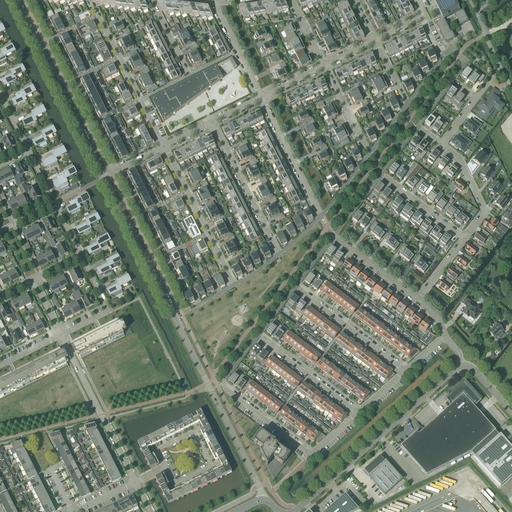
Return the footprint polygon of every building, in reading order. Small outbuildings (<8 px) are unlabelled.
[(116,6),(112,0),(106,0),(109,5),(109,6),(111,9),(116,6)] [(122,7),(118,0),(112,0),(116,6),(117,9),(122,7)] [(129,8),(124,0),(118,0),(122,7),(124,10),(128,8),(129,8)] [(135,8),(130,0),(124,0),(129,8),(128,8),(130,11),(135,8)] [(141,9),(137,0),(135,0),(130,0),(135,8),(136,12),(141,9)] [(143,1),(137,0),(141,9),(143,12),(148,10),(143,1)] [(302,11),(308,8),(303,0),(297,0),(301,7),(300,8),(302,11)] [(312,4),(309,0),(303,0),(308,8),(308,9),(313,6),(312,4)] [(409,3),(407,0),(402,0),(397,3),(396,4),(398,8),(400,7),(409,3)] [(445,23),(444,20),(454,15),(461,12),(455,0),(433,0),(442,17),(440,19),(434,22),(435,25),(436,25),(437,26),(436,27),(438,29),(442,37),(443,40),(445,43),(446,43),(450,41),(454,39),(454,38),(452,34),(451,33),(450,33),(445,23)] [(288,10),(284,1),(278,2),(282,11),(283,13),(288,10)] [(368,11),(379,6),(376,1),(366,6),(368,11)] [(156,2),(161,11),(167,12),(163,3),(162,3),(156,2)] [(277,13),(282,11),(278,2),(272,3),(277,12),(277,13)] [(169,4),(163,3),(167,12),(169,15),(173,13),(174,13),(169,4)] [(272,14),(277,12),(272,3),(267,4),(271,13),(272,14)] [(401,13),(411,8),(409,3),(400,7),(398,8),(401,13)] [(176,5),(169,4),(174,13),(173,13),(175,16),(180,13),(176,5)] [(266,15),(271,13),(267,4),(261,5),(266,14),(266,15)] [(341,13),(349,9),(347,4),(337,9),(339,14),(341,13)] [(182,5),(176,5),(180,13),(181,17),(186,14),(187,14),(182,5)] [(189,6),(182,5),(187,14),(193,15),(189,6)] [(260,15),(266,14),(261,5),(256,6),(260,15)] [(195,7),(189,6),(193,15),(194,18),(195,20),(200,18),(199,16),(199,15),(195,7)] [(255,16),(260,15),(256,6),(250,7),(255,16)] [(371,16),(381,11),(379,6),(368,11),(371,16)] [(201,7),(195,7),(199,15),(199,16),(200,18),(201,19),(205,16),(206,16),(201,7)] [(208,8),(201,7),(206,16),(205,16),(207,19),(212,17),(208,8)] [(249,17),(255,16),(250,7),(245,8),(249,17)] [(250,19),(249,17),(245,8),(239,9),(244,20),(250,19)] [(403,18),(413,13),(411,8),(401,13),(403,18)] [(343,18),(352,13),(349,9),(341,13),(339,14),(341,18),(343,18)] [(373,21),(383,16),(381,11),(371,16),(373,21)] [(461,12),(454,15),(455,18),(459,25),(461,25),(461,24),(461,25),(464,23),(467,21),(467,20),(466,18),(462,11),(461,12)] [(344,23),(354,18),(352,13),(343,18),(341,18),(344,23)] [(52,24),(62,19),(59,15),(49,19),(52,24)] [(376,26),(386,20),(383,16),(373,21),(376,26)] [(346,28),(357,23),(354,18),(344,23),(346,28)] [(54,29),(64,24),(62,19),(52,24),(54,29)] [(320,23),(315,26),(316,26),(317,28),(318,29),(315,31),(318,36),(329,30),(327,25),(326,24),(327,23),(326,20),(320,23)] [(378,31),(388,25),(386,20),(376,26),(378,31)] [(93,22),(85,26),(90,35),(98,31),(93,22)] [(121,31),(124,29),(121,23),(118,25),(117,24),(114,26),(114,27),(112,28),(114,34),(117,32),(118,34),(121,32),(121,31)] [(349,33),(359,28),(357,23),(346,28),(349,33)] [(56,34),(66,29),(64,24),(54,29),(56,34)] [(149,34),(157,30),(154,24),(146,28),(149,34)] [(79,29),(77,30),(82,40),(84,38),(90,35),(85,26),(79,29)] [(286,30),(283,31),(287,37),(284,39),(285,41),(295,36),(294,34),(293,33),(296,31),(293,26),(290,28),(289,26),(285,29),(286,30)] [(183,31),(177,34),(178,34),(180,36),(180,37),(178,38),(180,44),(190,39),(187,33),(190,31),(188,28),(183,31)] [(351,38),(362,33),(359,28),(349,33),(351,38)] [(212,39),(220,35),(217,29),(209,33),(212,39)] [(255,36),(254,37),(255,40),(257,40),(260,39),(260,40),(265,38),(266,41),(272,38),(270,35),(269,36),(266,29),(260,32),(260,31),(256,33),(255,33),(255,35),(254,35),(255,36)] [(421,41),(422,42),(427,40),(422,29),(417,32),(422,41),(421,41)] [(152,40),(160,36),(157,30),(149,34),(152,40)] [(329,30),(318,36),(320,41),(323,40),(324,41),(325,44),(335,39),(334,36),(332,37),(329,30)] [(121,41),(119,42),(121,47),(131,43),(133,42),(130,37),(132,36),(129,32),(124,34),(125,37),(121,40),(121,41)] [(422,41),(417,32),(412,34),(417,44),(421,41),(422,41)] [(354,43),(364,38),(362,33),(351,38),(354,43)] [(412,46),(413,46),(417,44),(412,34),(408,36),(408,37),(412,46)] [(61,44),(69,40),(67,35),(59,39),(61,44)] [(220,35),(212,39),(210,40),(213,46),(215,45),(223,41),(220,35)] [(155,45),(163,42),(160,36),(152,40),(155,45)] [(295,36),(285,41),(286,44),(287,45),(288,45),(291,50),(292,49),(302,44),(299,39),(297,40),(296,39),(295,36)] [(327,48),(325,49),(327,55),(330,53),(330,54),(330,55),(334,53),(333,52),(339,49),(335,42),(336,42),(341,39),(340,36),(335,39),(325,44),(326,47),(327,48)] [(412,46),(408,37),(408,36),(403,39),(408,49),(413,46),(412,46)] [(190,39),(180,44),(183,49),(185,47),(186,49),(191,46),(192,49),(197,46),(196,44),(195,44),(192,38),(190,39)] [(260,49),(262,53),(263,52),(264,53),(266,52),(267,53),(270,51),(270,50),(275,48),(272,41),(273,41),(272,38),(266,41),(267,43),(263,46),(263,47),(261,48),(261,49),(260,49)] [(404,51),(408,49),(403,39),(399,41),(399,42),(404,51)] [(64,48),(72,44),(69,40),(61,44),(64,48)] [(99,54),(107,50),(103,40),(94,44),(99,54)] [(218,51),(226,47),(223,41),(215,45),(218,51)] [(404,51),(399,42),(399,41),(394,43),(399,53),(404,51)] [(131,43),(121,47),(124,53),(127,51),(127,52),(132,50),(133,53),(139,51),(137,48),(136,48),(133,42),(131,43)] [(158,51),(165,47),(163,42),(155,45),(158,51)] [(6,49),(1,52),(4,57),(6,60),(15,56),(13,53),(15,52),(11,43),(4,46),(6,49)] [(395,56),(399,53),(394,43),(390,46),(395,56)] [(74,49),(72,44),(64,48),(66,53),(74,49)] [(302,44),(292,49),(295,55),(292,56),(294,59),(304,54),(303,52),(302,51),(305,49),(302,44)] [(189,55),(187,56),(189,61),(199,57),(201,56),(198,50),(199,49),(197,46),(192,49),(193,52),(189,54),(189,55)] [(395,56),(390,46),(385,48),(390,58),(395,56)] [(161,57),(168,53),(165,47),(158,51),(161,57)] [(221,57),(229,53),(226,47),(218,51),(221,57)] [(76,54),(78,53),(76,48),(74,49),(66,53),(68,57),(76,53),(76,54)] [(104,63),(112,59),(107,50),(99,54),(104,63)] [(131,60),(128,61),(131,66),(142,61),(140,55),(139,54),(140,53),(139,51),(133,53),(129,56),(130,59),(131,60)] [(428,64),(437,60),(432,51),(426,54),(428,58),(426,59),(428,64)] [(79,58),(78,58),(76,54),(76,53),(68,57),(71,62),(79,58)] [(164,63),(171,59),(168,53),(161,57),(164,63)] [(304,54),(294,59),(295,62),(296,61),(297,63),(300,68),(305,66),(306,67),(309,65),(309,64),(311,63),(309,57),(306,59),(305,57),(304,54)] [(372,67),(377,65),(372,54),(367,57),(371,65),(372,67)] [(283,61),(282,62),(279,55),(274,58),(273,57),(269,59),(270,60),(268,61),(270,67),(273,65),(273,66),(278,64),(279,67),(285,64),(283,61)] [(73,67),(83,62),(80,57),(78,58),(79,58),(71,62),(73,67)] [(199,57),(189,61),(192,67),(194,65),(195,67),(196,69),(201,67),(206,64),(205,61),(202,63),(201,62),(199,57)] [(371,65),(367,57),(362,59),(366,67),(367,67),(371,65)] [(167,69),(174,65),(171,59),(164,63),(167,69)] [(368,69),(367,67),(366,67),(362,59),(358,61),(358,62),(363,72),(368,69)] [(426,66),(428,64),(426,59),(423,60),(424,62),(418,65),(423,74),(429,71),(426,66)] [(142,61),(131,66),(134,71),(136,70),(137,71),(139,70),(140,72),(140,73),(143,72),(148,70),(147,67),(146,67),(142,61)] [(363,72),(358,62),(358,61),(353,64),(357,72),(358,74),(363,72)] [(85,66),(83,62),(73,67),(75,71),(85,66)] [(14,78),(25,72),(21,63),(15,66),(16,70),(11,72),(14,78)] [(111,77),(119,73),(114,64),(106,68),(111,77)] [(353,74),(357,72),(353,64),(349,66),(349,67),(353,74)] [(170,75),(177,71),(174,65),(167,69),(170,75)] [(85,66),(75,71),(78,76),(87,71),(85,66)] [(163,123),(222,79),(216,66),(151,99),(163,123)] [(353,74),(349,67),(349,66),(344,68),(348,76),(353,74)] [(474,69),(473,70),(469,67),(467,69),(461,76),(466,80),(470,75),(473,76),(473,77),(476,72),(477,71),(474,69)] [(105,80),(111,77),(106,68),(101,71),(105,80)] [(344,79),(344,78),(348,76),(344,68),(340,71),(344,79)] [(140,79),(138,80),(140,85),(152,80),(148,73),(150,72),(148,70),(143,72),(144,75),(140,78),(140,79)] [(283,77),(287,75),(284,70),(280,72),(280,70),(276,72),(277,73),(274,75),(277,80),(279,79),(280,80),(284,78),(283,77)] [(413,84),(422,80),(417,70),(406,76),(408,79),(408,80),(411,79),(413,84)] [(173,81),(180,77),(177,71),(170,75),(173,81)] [(344,79),(340,71),(335,73),(340,83),(345,81),(344,78),(344,79)] [(16,81),(14,78),(11,72),(6,75),(8,78),(2,81),(5,86),(16,81)] [(481,76),(476,72),(473,77),(473,76),(469,81),(474,85),(478,80),(480,82),(479,84),(484,77),(481,75),(481,76)] [(373,77),(367,80),(369,83),(370,85),(373,84),(375,88),(385,84),(382,78),(380,80),(379,78),(377,75),(373,77)] [(88,77),(80,81),(83,86),(91,82),(90,82),(88,77)] [(323,92),(328,89),(323,79),(318,81),(318,82),(322,89),(322,90),(323,92)] [(411,85),(413,84),(411,79),(408,80),(408,79),(402,82),(408,94),(414,91),(411,85)] [(152,80),(140,85),(143,90),(146,89),(146,90),(148,93),(152,91),(158,88),(156,86),(155,86),(152,80)] [(91,82),(83,86),(85,90),(93,86),(95,86),(92,81),(90,82),(91,82)] [(322,89),(318,82),(318,81),(313,84),(317,92),(322,90),(322,89)] [(120,96),(128,92),(124,83),(116,87),(120,96)] [(24,98),(25,98),(35,92),(31,84),(25,87),(26,90),(22,92),(24,98)] [(313,94),(317,92),(313,84),(309,86),(309,87),(313,94)] [(385,84),(375,88),(379,95),(376,97),(377,99),(382,97),(381,93),(385,91),(385,90),(387,89),(385,84)] [(358,88),(359,88),(358,85),(353,88),(354,90),(349,92),(350,94),(347,95),(350,100),(360,95),(361,95),(358,88)] [(93,86),(85,90),(87,95),(95,91),(97,90),(95,86),(93,86)] [(313,94),(309,87),(309,86),(304,88),(309,98),(314,96),(313,94)] [(305,101),(309,98),(304,88),(300,91),(305,101)] [(453,97),(457,92),(452,88),(446,95),(447,96),(445,98),(449,101),(449,102),(451,105),(452,104),(455,99),(453,97)] [(95,91),(87,95),(90,100),(97,96),(99,95),(97,90),(95,91)] [(494,100),(499,94),(494,90),(490,95),(489,96),(485,101),(486,102),(484,103),(483,103),(483,104),(482,103),(479,107),(480,107),(476,113),(485,120),(491,113),(489,112),(493,107),(499,112),(503,106),(494,100)] [(305,101),(300,91),(295,93),(299,101),(300,103),(305,101)] [(26,101),(25,98),(24,98),(22,92),(16,95),(18,98),(12,101),(15,107),(26,101)] [(125,105),(133,101),(128,92),(120,96),(125,105)] [(299,101),(295,93),(291,95),(291,96),(295,103),(296,105),(300,103),(299,101)] [(460,103),(464,98),(459,94),(455,99),(452,104),(457,107),(456,108),(459,110),(464,103),(463,105),(460,103)] [(97,96),(90,100),(92,104),(100,100),(102,99),(101,99),(99,95),(97,96)] [(295,103),(291,96),(291,95),(286,98),(291,108),(296,105),(295,103)] [(363,101),(360,95),(350,100),(353,105),(355,104),(356,105),(360,103),(362,105),(367,103),(366,100),(363,101)] [(100,100),(92,104),(94,109),(102,105),(104,104),(102,99),(100,100)] [(391,113),(399,109),(395,100),(384,105),(386,109),(388,108),(391,113)] [(322,103),(317,105),(318,108),(321,107),(325,115),(335,110),(332,105),(330,106),(329,105),(325,107),(322,103)] [(367,106),(368,106),(367,103),(362,105),(363,108),(358,110),(359,112),(356,113),(359,118),(362,117),(362,118),(366,116),(365,115),(370,112),(367,106)] [(35,118),(46,113),(41,104),(35,107),(37,110),(32,113),(35,118)] [(102,105),(94,109),(96,113),(104,109),(102,105)] [(132,120),(140,116),(136,106),(127,110),(132,120)] [(104,109),(96,113),(99,118),(109,113),(106,108),(104,109)] [(388,115),(391,113),(388,108),(386,109),(386,111),(381,114),(385,123),(391,120),(388,115)] [(126,123),(132,120),(127,110),(122,113),(126,123)] [(335,110),(325,115),(328,120),(327,122),(328,124),(327,125),(328,127),(333,124),(331,120),(336,118),(335,116),(338,115),(335,110)] [(259,124),(264,121),(259,111),(254,114),(259,124)] [(312,118),(311,119),(308,112),(296,118),(299,123),(301,122),(302,123),(307,121),(308,124),(313,121),(312,118)] [(36,121),(35,118),(32,113),(27,115),(28,119),(22,121),(25,127),(36,121)] [(259,124),(254,114),(250,116),(254,124),(253,124),(254,126),(259,124)] [(438,117),(437,118),(433,114),(431,117),(430,117),(425,124),(430,127),(434,122),(436,124),(440,120),(441,119),(438,117)] [(254,124),(250,116),(245,118),(245,119),(249,126),(250,128),(254,126),(253,124),(254,124)] [(249,126),(245,119),(245,118),(240,120),(246,131),(250,128),(249,126)] [(109,119),(101,123),(104,128),(112,124),(109,119)] [(380,119),(369,125),(370,128),(371,129),(373,128),(376,133),(384,129),(380,119)] [(241,133),(246,131),(240,120),(236,123),(241,133)] [(444,123),(440,120),(436,124),(432,129),(437,133),(441,128),(444,130),(443,131),(448,125),(445,122),(444,123)] [(482,125),(474,120),(473,122),(471,121),(470,123),(470,122),(468,121),(463,127),(472,134),(476,130),(477,131),(482,125)] [(241,133),(236,123),(231,125),(235,133),(236,135),(241,133)] [(45,139),(56,133),(52,124),(45,128),(47,131),(42,133),(45,139)] [(112,124),(104,128),(106,133),(114,129),(112,124)] [(333,124),(328,127),(329,130),(332,128),(336,137),(346,132),(343,127),(341,128),(340,127),(336,129),(333,124)] [(141,138),(150,134),(145,125),(137,129),(141,138)] [(231,135),(235,133),(231,125),(227,127),(227,128),(231,135)] [(305,136),(317,131),(314,125),(309,128),(308,127),(305,129),(305,130),(303,131),(305,136)] [(231,135),(227,128),(227,127),(222,130),(227,140),(232,137),(231,135)] [(511,134),(503,127),(496,135),(511,147),(511,143),(509,141),(511,137),(511,134)] [(114,129),(106,133),(108,137),(116,133),(119,132),(116,128),(114,129)] [(369,131),(366,133),(371,143),(376,140),(374,134),(376,133),(373,128),(371,129),(370,128),(368,129),(369,131)] [(267,131),(259,135),(262,141),(270,137),(267,131)] [(340,143),(333,147),(335,151),(339,149),(349,144),(346,138),(349,137),(346,132),(336,137),(340,143)] [(47,142),(45,139),(42,133),(37,136),(38,139),(32,142),(35,147),(47,142)] [(116,133),(108,137),(111,142),(119,138),(118,138),(116,133)] [(5,136),(2,138),(0,134),(0,141),(3,140),(7,149),(15,145),(10,136),(6,138),(5,136)] [(154,143),(150,134),(141,138),(143,141),(140,142),(143,148),(146,147),(154,143)] [(206,138),(211,148),(216,146),(210,135),(206,138)] [(468,146),(471,142),(461,135),(459,138),(458,137),(457,138),(456,137),(456,138),(454,140),(453,139),(451,143),(452,143),(451,144),(453,145),(454,146),(456,148),(460,150),(461,151),(466,145),(468,146)] [(411,143),(409,146),(413,149),(412,150),(415,152),(416,151),(419,147),(417,145),(420,140),(415,136),(410,143),(411,143)] [(119,138),(111,142),(113,146),(123,141),(120,137),(118,138),(119,138)] [(270,137),(262,141),(265,147),(273,143),(270,137)] [(211,148),(206,138),(201,140),(206,150),(211,148)] [(325,145),(324,145),(321,139),(315,142),(315,140),(311,142),(312,143),(309,145),(312,150),(315,149),(315,150),(320,148),(321,150),(327,148),(325,145)] [(202,153),(206,150),(201,140),(196,142),(197,143),(202,153)] [(123,141),(113,146),(115,151),(125,146),(123,141)] [(238,151),(236,152),(238,157),(250,151),(246,144),(248,144),(246,141),(241,144),(242,147),(238,149),(238,151)] [(202,153),(197,143),(196,142),(192,145),(197,155),(202,153)] [(419,147),(416,151),(420,155),(419,156),(422,159),(427,152),(426,153),(423,151),(428,145),(423,142),(419,147)] [(265,147),(263,148),(266,154),(268,153),(276,149),(273,143),(265,147)] [(55,159),(66,154),(62,145),(55,148),(57,151),(52,154),(55,159)] [(192,157),(197,155),(192,145),(187,147),(188,148),(192,157)] [(125,146),(115,151),(118,155),(127,151),(125,146)] [(192,157),(188,148),(187,147),(183,149),(188,159),(192,157)] [(327,151),(328,150),(327,148),(321,150),(322,153),(318,155),(319,156),(316,158),(319,163),(330,157),(327,151)] [(183,162),(188,159),(183,149),(178,152),(179,152),(183,162)] [(276,149),(268,153),(271,158),(278,155),(276,149)] [(350,155),(346,157),(348,159),(350,158),(353,163),(361,159),(357,150),(351,152),(352,155),(350,155)] [(433,164),(434,162),(440,154),(434,150),(430,155),(428,153),(422,160),(425,163),(427,160),(433,164)] [(127,151),(118,155),(120,160),(128,156),(130,155),(127,151)] [(250,151),(238,157),(241,162),(244,161),(244,162),(249,160),(250,163),(256,160),(254,157),(253,158),(250,151)] [(183,162),(179,152),(178,152),(173,154),(178,164),(183,162)] [(488,155),(486,157),(480,152),(478,155),(478,154),(477,154),(476,154),(475,155),(475,156),(475,157),(476,157),(474,160),(480,165),(482,163),(484,160),(487,162),(491,157),(488,155)] [(58,165),(55,159),(52,154),(47,156),(49,159),(43,162),(46,168),(50,166),(51,168),(58,165)] [(218,155),(210,159),(213,165),(221,161),(218,155)] [(278,155),(271,158),(274,164),(281,160),(278,155)] [(157,170),(166,166),(161,156),(153,161),(157,170)] [(443,169),(449,162),(444,157),(441,161),(438,159),(439,158),(433,166),(436,168),(438,165),(443,169)] [(348,161),(343,163),(347,173),(353,170),(350,164),(353,163),(350,158),(348,159),(348,161)] [(248,170),(246,171),(248,176),(258,171),(258,172),(260,171),(256,164),(257,163),(256,160),(250,163),(252,166),(248,169),(248,170)] [(281,160),(274,164),(277,170),(284,166),(281,160)] [(494,168),(498,171),(502,166),(499,160),(494,168)] [(149,174),(157,170),(153,161),(144,165),(149,174)] [(221,161),(213,165),(216,171),(224,167),(221,161)] [(394,164),(389,171),(394,175),(397,170),(400,172),(403,167),(403,168),(404,167),(401,164),(401,165),(396,162),(394,165),(394,164)] [(23,174),(27,172),(22,163),(16,166),(20,176),(17,177),(21,185),(25,183),(22,177),(23,174)] [(400,172),(396,177),(401,181),(405,175),(408,177),(407,178),(417,165),(414,163),(408,171),(403,168),(403,167),(400,172)] [(72,176),(76,174),(72,165),(66,168),(67,172),(62,174),(66,181),(67,181),(73,178),(72,176)] [(196,170),(199,168),(198,165),(188,170),(190,174),(187,176),(190,181),(199,176),(196,170)] [(411,180),(407,185),(413,190),(415,186),(418,188),(417,189),(418,189),(423,182),(424,181),(421,179),(420,180),(415,176),(421,168),(417,165),(407,178),(411,180)] [(284,166),(277,170),(280,176),(287,172),(284,166)] [(442,174),(445,176),(446,174),(452,178),(457,170),(452,166),(449,169),(447,168),(447,167),(442,174)] [(216,171),(214,172),(217,178),(219,177),(227,173),(224,167),(216,171)] [(492,178),(498,171),(494,168),(492,167),(490,171),(486,168),(481,175),(484,178),(484,179),(486,181),(490,176),(492,178)] [(137,175),(139,174),(136,169),(127,174),(129,179),(137,175)] [(342,169),(331,175),(332,178),(333,179),(335,177),(338,183),(346,179),(342,169)] [(9,170),(2,173),(6,181),(7,183),(12,181),(14,180),(18,187),(21,185),(18,178),(16,176),(13,177),(11,173),(11,174),(9,170)] [(258,171),(248,176),(251,181),(253,180),(254,181),(258,179),(260,182),(266,180),(264,177),(261,178),(258,172),(258,171)] [(280,176),(277,177),(280,183),(283,182),(290,178),(287,172),(280,176)] [(227,173),(219,177),(222,183),(230,179),(227,173)] [(68,185),(67,181),(66,181),(62,174),(57,177),(59,180),(53,183),(56,188),(60,186),(61,189),(68,185)] [(141,178),(139,174),(137,175),(129,179),(131,183),(139,179),(141,178)] [(167,188),(175,184),(170,175),(162,179),(167,188)] [(198,183),(202,181),(199,176),(190,181),(192,186),(195,184),(195,186),(199,184),(198,183)] [(327,181),(324,182),(329,192),(332,191),(333,192),(338,189),(336,184),(338,183),(335,177),(333,179),(332,178),(327,181)] [(134,188),(143,183),(141,178),(139,179),(131,183),(134,188)] [(290,178),(283,182),(285,188),(293,184),(290,178)] [(507,178),(501,186),(504,188),(509,181),(507,178)] [(222,183),(220,184),(223,190),(225,189),(233,185),(230,179),(222,183)] [(463,184),(458,179),(454,184),(452,183),(452,182),(447,188),(453,193),(453,192),(456,188),(461,192),(465,187),(462,185),(463,183),(463,184)] [(258,189),(255,190),(258,196),(269,190),(266,183),(267,183),(266,180),(260,182),(262,186),(257,188),(258,189)] [(203,189),(208,186),(205,181),(200,183),(203,189)] [(501,186),(500,187),(494,182),(492,185),(491,184),(489,186),(490,187),(488,190),(491,192),(490,193),(494,196),(497,191),(500,193),(504,188),(501,186)] [(136,192),(146,187),(143,183),(134,188),(136,192)] [(430,186),(429,187),(424,183),(417,193),(422,197),(425,193),(427,195),(427,196),(433,188),(430,186)] [(26,185),(25,186),(24,184),(21,185),(25,192),(28,191),(33,200),(40,196),(36,187),(31,189),(31,187),(26,185)] [(170,198),(179,193),(175,184),(167,188),(165,189),(170,198)] [(293,184),(285,188),(288,194),(296,190),(293,184)] [(380,192),(384,187),(379,184),(374,191),(372,193),(376,197),(376,198),(379,200),(379,199),(383,194),(380,192)] [(233,185),(225,189),(228,195),(236,191),(233,185)] [(138,197),(148,192),(146,187),(136,192),(138,197)] [(199,199),(210,193),(207,188),(202,190),(201,189),(198,191),(199,192),(196,193),(199,199)] [(387,199),(391,193),(386,189),(383,194),(379,199),(384,202),(383,204),(385,206),(391,200),(390,199),(389,201),(387,199)] [(269,190),(258,196),(260,201),(263,199),(264,201),(267,199),(268,198),(268,199),(270,202),(275,199),(274,196),(273,197),(272,195),(269,190)] [(296,190),(288,194),(291,200),(299,196),(296,190)] [(440,193),(439,194),(434,190),(426,200),(432,204),(434,201),(437,203),(443,195),(440,193)] [(78,206),(79,206),(90,200),(85,191),(79,195),(80,198),(76,200),(78,206)] [(236,191),(228,195),(231,201),(239,197),(236,191)] [(149,198),(150,197),(148,192),(138,197),(141,201),(148,197),(149,198)] [(207,201),(213,198),(210,193),(199,199),(201,204),(204,202),(204,204),(208,202),(207,201)] [(22,195),(15,199),(19,207),(26,204),(24,200),(25,200),(22,195)] [(299,196),(291,200),(294,206),(302,202),(299,196)] [(511,200),(510,199),(506,196),(504,199),(502,197),(495,205),(502,210),(504,207),(507,209),(511,202),(511,200)] [(10,201),(7,203),(9,207),(10,207),(12,211),(19,207),(15,199),(14,198),(14,197),(9,199),(10,200),(10,201)] [(151,202),(149,198),(148,197),(141,201),(143,206),(151,202)] [(239,197),(231,201),(234,206),(242,203),(239,197)] [(401,205),(403,202),(398,198),(390,207),(396,211),(395,212),(398,215),(404,207),(403,207),(401,205)] [(443,198),(436,207),(441,211),(444,208),(446,210),(451,204),(452,203),(453,201),(450,199),(449,201),(448,202),(443,198)] [(188,210),(187,208),(182,199),(174,203),(178,212),(180,215),(188,210)] [(268,208),(265,210),(268,215),(279,209),(275,202),(277,202),(275,199),(270,202),(271,205),(267,207),(268,208)] [(80,209),(79,206),(78,206),(76,200),(70,203),(72,206),(66,209),(69,214),(80,209)] [(151,202),(143,206),(145,211),(155,206),(152,201),(151,202)] [(208,210),(205,211),(208,216),(217,212),(217,211),(214,205),(217,204),(216,201),(210,204),(206,206),(207,209),(208,210)] [(173,215),(178,212),(174,203),(168,206),(173,215)] [(234,206),(232,207),(235,213),(237,212),(245,208),(242,203),(234,206)] [(407,205),(400,214),(408,221),(413,215),(410,213),(413,209),(407,205)] [(459,208),(458,209),(453,205),(445,214),(451,219),(453,215),(456,217),(455,218),(456,218),(462,210),(459,208)] [(245,208),(237,212),(240,218),(248,214),(245,208)] [(279,209),(268,215),(270,220),(273,219),(273,220),(278,218),(279,221),(285,218),(284,216),(282,216),(279,209)] [(217,212),(208,216),(210,222),(213,220),(213,221),(218,219),(219,222),(225,219),(223,216),(223,217),(219,210),(217,211),(217,212)] [(301,216),(304,222),(306,220),(307,223),(313,220),(308,210),(303,213),(303,215),(301,216)] [(363,220),(367,215),(360,210),(358,212),(357,212),(352,219),(357,223),(359,220),(361,222),(363,220)] [(511,211),(510,210),(508,213),(505,215),(506,216),(503,219),(507,221),(504,224),(509,228),(511,224),(511,220),(511,219),(511,211)] [(158,217),(160,216),(158,211),(148,216),(150,221),(158,217)] [(91,218),(86,221),(89,226),(90,229),(97,225),(96,222),(100,221),(95,212),(89,215),(91,218)] [(411,220),(410,222),(415,226),(414,227),(417,229),(422,222),(420,220),(422,216),(417,212),(411,220)] [(466,225),(470,218),(462,212),(455,222),(460,226),(463,222),(466,225)] [(301,216),(299,213),(296,214),(299,219),(293,222),(298,231),(304,228),(301,223),(304,222),(301,216)] [(248,214),(240,218),(243,224),(251,220),(248,214)] [(367,215),(368,214),(367,214),(367,215),(363,220),(361,222),(359,225),(364,228),(369,222),(371,224),(370,226),(371,226),(376,219),(373,217),(372,219),(367,215)] [(160,221),(158,217),(150,221),(153,225),(160,221)] [(186,232),(188,231),(196,226),(191,217),(181,223),(186,232)] [(491,232),(498,223),(492,218),(492,219),(490,223),(487,221),(483,226),(491,232)] [(55,225),(54,225),(51,219),(44,223),(49,232),(52,231),(57,229),(55,225)] [(216,228),(214,229),(216,234),(228,229),(225,222),(226,222),(225,219),(219,222),(215,224),(216,227),(216,228)] [(429,227),(432,224),(426,219),(419,229),(427,235),(432,229),(432,228),(432,229),(429,227)] [(155,230),(165,225),(162,220),(160,221),(153,225),(155,230)] [(251,220),(243,224),(246,230),(254,226),(251,220)] [(82,226),(76,229),(79,235),(90,229),(89,226),(86,221),(81,223),(82,226)] [(380,226),(375,222),(369,228),(370,229),(370,228),(372,230),(370,233),(380,240),(387,230),(386,231),(380,226)] [(157,234),(167,229),(165,225),(155,230),(157,234)] [(42,234),(40,229),(39,230),(37,226),(30,229),(34,238),(36,240),(41,238),(39,235),(42,234)] [(192,240),(201,236),(196,226),(188,231),(192,240)] [(254,226),(246,230),(249,236),(257,232),(254,226)] [(285,226),(282,228),(283,229),(287,237),(289,235),(290,238),(296,235),(291,226),(286,228),(285,226)] [(439,234),(441,231),(436,227),(430,234),(429,236),(437,243),(442,236),(439,234)] [(27,242),(34,238),(30,229),(23,233),(25,237),(24,237),(27,242)] [(167,235),(169,234),(167,229),(157,234),(159,239),(167,235)] [(228,229),(216,234),(219,239),(222,238),(222,239),(227,237),(228,240),(234,237),(232,234),(231,235),(228,229)] [(281,232),(275,235),(276,237),(281,246),(287,243),(284,238),(287,237),(283,229),(280,230),(281,232)] [(483,243),(489,235),(483,230),(483,231),(480,235),(478,233),(474,238),(479,241),(477,243),(481,246),(482,246),(483,244),(483,243)] [(106,243),(110,241),(106,232),(99,235),(101,239),(96,241),(100,249),(107,246),(106,243)] [(257,232),(249,236),(252,242),(260,238),(257,232)] [(394,237),(395,237),(389,233),(384,239),(384,240),(384,239),(387,241),(385,244),(394,251),(402,241),(401,241),(401,242),(394,237)] [(445,234),(440,242),(445,246),(442,249),(446,251),(451,243),(451,244),(448,242),(451,238),(445,234)] [(170,239),(169,239),(167,235),(159,239),(162,243),(170,239)] [(164,248),(174,243),(171,238),(169,239),(170,239),(162,243),(164,248)] [(59,243),(55,245),(53,239),(52,240),(49,241),(53,248),(56,246),(61,257),(65,255),(67,255),(68,254),(68,253),(69,253),(64,244),(60,246),(59,243)] [(102,251),(100,249),(96,241),(91,243),(92,247),(87,250),(89,255),(93,253),(94,255),(102,251)] [(203,241),(195,245),(200,254),(208,250),(203,241)] [(235,247),(237,247),(234,241),(229,244),(228,243),(225,244),(225,246),(223,247),(225,252),(235,247)] [(468,245),(465,250),(468,252),(467,254),(470,256),(471,254),(473,256),(480,247),(474,242),(473,243),(474,243),(471,247),(468,245)] [(166,253),(176,248),(174,243),(164,248),(166,253)] [(432,252),(434,249),(427,243),(425,246),(432,252)] [(409,248),(404,244),(398,250),(399,251),(399,250),(401,252),(399,255),(409,262),(416,252),(415,253),(409,248)] [(191,259),(200,254),(195,245),(187,249),(191,259)] [(238,252),(235,247),(225,252),(228,257),(231,256),(231,257),(235,255),(234,254),(238,252)] [(265,259),(271,257),(266,247),(258,251),(260,257),(263,255),(265,259)] [(332,256),(336,250),(331,247),(326,254),(324,257),(328,260),(328,261),(331,263),(331,262),(335,257),(334,257),(332,256)] [(255,252),(249,255),(250,257),(255,266),(261,263),(258,258),(260,257),(258,251),(255,253),(255,252)] [(52,256),(53,256),(51,252),(43,255),(47,264),(54,260),(52,256)] [(339,262),(343,256),(338,252),(334,257),(335,257),(331,262),(336,265),(334,267),(337,269),(342,263),(342,262),(341,264),(339,262)] [(47,264),(43,255),(42,253),(39,254),(41,257),(36,259),(38,263),(39,263),(41,267),(47,264)] [(118,267),(117,263),(120,261),(116,253),(109,256),(111,259),(106,261),(111,270),(118,267)] [(179,259),(181,258),(179,253),(169,258),(171,263),(179,259)] [(464,268),(470,259),(465,254),(464,254),(465,255),(462,259),(459,257),(456,261),(464,268)] [(423,259),(424,259),(418,255),(413,262),(413,261),(416,263),(414,266),(423,273),(431,264),(430,263),(430,264),(423,259)] [(182,263),(179,259),(171,263),(174,267),(182,263)] [(247,272),(253,269),(248,260),(242,263),(242,262),(239,264),(242,269),(245,268),(247,272)] [(348,260),(343,268),(348,272),(346,273),(349,275),(354,269),(351,267),(354,264),(348,260)] [(112,272),(111,270),(106,261),(101,264),(103,267),(97,270),(100,276),(104,273),(105,275),(112,272)] [(184,268),(182,263),(174,267),(176,272),(184,268)] [(239,270),(242,269),(239,264),(237,265),(237,266),(232,269),(236,279),(242,276),(239,270)] [(349,275),(349,276),(354,280),(356,282),(361,275),(359,273),(361,270),(356,266),(354,269),(349,275)] [(450,269),(447,273),(450,276),(448,278),(453,282),(455,280),(455,279),(461,271),(455,266),(456,267),(453,271),(450,269)] [(178,277),(188,272),(186,267),(184,268),(176,272),(178,277)] [(16,274),(17,274),(15,270),(7,273),(11,282),(18,278),(16,274)] [(81,280),(82,279),(77,270),(69,274),(74,283),(71,285),(75,292),(78,290),(75,283),(78,281),(79,282),(81,281),(81,280)] [(181,281),(191,276),(188,272),(178,277),(181,281)] [(317,275),(316,275),(312,272),(310,275),(310,274),(304,281),(309,285),(313,280),(316,282),(319,278),(320,277),(317,275)] [(361,275),(356,282),(362,286),(364,288),(369,281),(367,279),(369,276),(364,272),(361,275)] [(4,285),(11,282),(7,273),(0,276),(0,278),(2,282),(2,281),(4,285)] [(119,287),(120,287),(130,282),(126,273),(120,276),(121,279),(116,282),(119,287)] [(214,278),(211,279),(214,285),(216,283),(219,288),(225,286),(219,274),(213,277),(214,278)] [(63,277),(56,280),(60,289),(61,291),(66,289),(65,286),(68,285),(65,281),(64,281),(63,277)] [(324,281),(319,278),(316,282),(312,287),(317,291),(321,286),(323,288),(327,283),(327,282),(325,280),(324,281)] [(369,281),(364,288),(372,293),(377,287),(374,285),(377,282),(372,278),(369,281)] [(446,291),(452,283),(446,278),(447,279),(444,283),(441,281),(438,285),(446,291)] [(208,280),(202,283),(203,285),(208,294),(214,291),(211,286),(214,285),(211,279),(208,281),(208,280)] [(60,289),(56,280),(49,284),(51,288),(50,288),(52,293),(60,289)] [(123,293),(120,287),(119,287),(116,282),(111,284),(113,287),(107,290),(110,296),(114,294),(115,296),(122,293),(123,293)] [(325,294),(331,286),(327,283),(323,288),(322,289),(321,291),(322,292),(325,294)] [(377,287),(372,293),(380,299),(381,298),(385,293),(382,291),(385,288),(379,284),(377,287)] [(328,297),(335,289),(331,286),(325,294),(327,296),(328,297)] [(200,299),(205,296),(201,287),(195,289),(194,288),(192,290),(194,295),(197,294),(200,299)] [(332,300),(338,292),(335,289),(328,297),(330,298),(332,300)] [(385,293),(381,298),(385,301),(384,303),(387,305),(389,304),(389,303),(392,299),(390,297),(392,294),(387,289),(385,293)] [(192,296),(194,295),(192,290),(189,291),(190,292),(184,295),(189,305),(195,302),(192,296)] [(85,297),(81,295),(78,291),(75,292),(79,300),(82,298),(87,308),(93,304),(89,295),(85,297)] [(336,303),(342,295),(338,292),(332,300),(335,302),(336,303)] [(29,299),(28,299),(26,295),(20,299),(24,307),(31,303),(29,299)] [(340,306),(346,298),(342,295),(336,303),(337,304),(340,306)] [(389,303),(389,304),(392,306),(391,308),(395,311),(400,305),(398,303),(400,299),(395,295),(392,299),(389,303)] [(287,306),(284,309),(289,312),(290,310),(293,312),(294,311),(297,307),(295,305),(298,300),(293,296),(288,303),(289,303),(287,306)] [(344,309),(350,301),(346,298),(340,306),(343,308),(344,309)] [(469,304),(470,302),(465,298),(461,303),(466,307),(462,312),(468,317),(469,316),(474,320),(479,314),(474,310),(475,308),(469,304)] [(16,311),(24,307),(20,299),(13,302),(15,306),(14,306),(16,311)] [(348,312),(355,303),(350,299),(350,301),(344,309),(345,310),(348,312)] [(297,307),(294,311),(298,315),(298,316),(300,318),(302,315),(305,312),(304,312),(302,310),(306,305),(301,301),(297,307)] [(400,305),(395,311),(403,317),(405,315),(408,310),(405,309),(408,305),(402,301),(400,305)] [(76,303),(74,304),(73,302),(68,304),(73,315),(80,311),(78,307),(79,307),(76,303)] [(352,315),(359,306),(355,303),(348,312),(350,314),(352,315)] [(66,318),(73,315),(68,304),(63,307),(64,309),(61,310),(63,315),(64,314),(66,318)] [(17,321),(14,314),(14,313),(10,315),(6,305),(3,307),(2,306),(1,307),(0,308),(0,312),(3,319),(6,317),(7,318),(10,319),(11,318),(13,323),(17,321)] [(305,312),(302,315),(306,318),(312,310),(310,308),(308,307),(306,311),(305,311),(304,312),(305,312)] [(358,320),(365,310),(361,307),(354,316),(357,319),(358,320)] [(408,310),(405,315),(410,319),(409,320),(411,322),(411,323),(412,322),(412,321),(416,316),(413,314),(416,311),(410,307),(408,310)] [(312,310),(306,318),(310,321),(316,313),(315,312),(312,310)] [(362,323),(369,313),(365,310),(358,320),(359,320),(362,323)] [(316,313),(310,321),(313,324),(319,316),(317,314),(316,313)] [(366,325),(373,316),(369,313),(362,323),(364,325),(365,324),(366,325)] [(416,316),(412,321),(412,322),(417,325),(423,318),(417,314),(416,316)] [(319,316),(313,324),(317,326),(323,318),(319,316)] [(369,328),(376,319),(373,316),(366,325),(367,326),(369,328)] [(323,318),(317,326),(321,329),(327,321),(325,320),(323,318)] [(373,331),(380,322),(376,319),(369,328),(372,330),(373,331)] [(430,342),(429,341),(434,336),(435,337),(436,337),(426,330),(431,324),(425,320),(418,329),(425,334),(420,341),(426,346),(430,342)] [(22,329),(21,328),(17,321),(13,323),(17,330),(15,331),(15,332),(11,334),(15,343),(18,341),(18,342),(23,340),(19,331),(22,329)] [(32,324),(37,333),(43,329),(41,325),(42,325),(40,321),(35,323),(34,321),(31,322),(33,324),(32,324)] [(122,322),(118,324),(117,321),(73,343),(81,358),(124,336),(122,331),(126,329),(122,322)] [(271,325),(266,332),(271,335),(275,330),(277,332),(278,332),(281,328),(282,327),(279,325),(279,324),(275,321),(274,322),(272,325),(271,325)] [(327,321),(321,329),(325,333),(331,325),(330,324),(327,321)] [(377,334),(384,325),(380,322),(373,331),(374,332),(377,334)] [(30,336),(37,333),(32,324),(25,328),(27,333),(28,332),(30,336)] [(494,338),(503,330),(497,324),(489,332),(494,338)] [(325,333),(324,334),(328,337),(335,328),(333,326),(331,325),(325,333)] [(381,337),(388,328),(384,325),(377,334),(380,336),(381,337)] [(277,332),(274,337),(279,341),(282,336),(285,338),(289,333),(286,330),(286,331),(281,328),(278,332),(277,332)] [(335,328),(328,337),(332,340),(339,331),(338,330),(335,328)] [(385,340),(392,331),(388,328),(381,337),(382,338),(385,340)] [(5,338),(8,336),(5,331),(4,331),(1,337),(2,339),(0,339),(0,345),(2,350),(9,346),(5,338)] [(389,343),(396,334),(392,331),(385,340),(387,342),(388,342),(389,343)] [(284,339),(283,341),(284,342),(287,344),(293,336),(289,333),(285,338),(284,339)] [(343,334),(342,333),(335,342),(339,345),(346,336),(343,334)] [(393,346),(400,337),(396,334),(389,343),(390,344),(393,346)] [(293,336),(287,344),(290,346),(291,346),(297,338),(293,336)] [(348,338),(346,336),(339,345),(343,348),(350,339),(348,338)] [(396,349),(403,340),(400,337),(393,346),(395,348),(396,349)] [(297,338),(291,346),(292,347),(292,348),(295,349),(301,341),(297,338)] [(351,339),(351,340),(350,339),(343,348),(346,351),(353,341),(351,339)] [(400,352),(407,342),(403,340),(396,349),(397,349),(397,350),(400,352)] [(301,341),(295,349),(297,352),(297,351),(299,352),(305,344),(301,341)] [(356,344),(356,343),(353,341),(346,351),(350,354),(357,344),(356,344)] [(404,354),(411,345),(407,342),(400,352),(403,354),(403,353),(404,354)] [(305,344),(299,352),(300,353),(302,355),(309,347),(305,344)] [(358,345),(357,344),(350,354),(354,356),(361,347),(358,345)] [(257,354),(261,349),(256,345),(250,352),(251,353),(249,355),(253,358),(252,359),(255,361),(256,361),(256,360),(259,356),(257,354)] [(412,359),(420,352),(411,345),(404,354),(405,355),(408,358),(408,357),(409,356),(412,359)] [(309,347),(302,355),(305,357),(306,358),(312,350),(309,347)] [(364,349),(361,347),(354,356),(358,359),(365,350),(364,349)] [(312,350),(306,358),(307,359),(310,361),(317,352),(313,349),(312,350)] [(0,398),(67,365),(60,350),(0,380),(0,398)] [(366,351),(365,350),(358,359),(362,362),(369,353),(366,351)] [(267,362),(264,360),(268,355),(263,351),(259,356),(256,360),(256,361),(255,361),(254,363),(255,363),(254,363),(261,369),(262,368),(265,365),(267,362)] [(317,352),(310,361),(313,363),(314,364),(321,355),(317,352)] [(371,355),(369,353),(362,362),(366,365),(373,356),(371,355)] [(374,357),(373,356),(366,365),(370,368),(376,359),(374,357)] [(272,358),(271,357),(268,360),(267,362),(265,365),(268,368),(275,360),(272,358)] [(317,365),(316,366),(319,368),(320,369),(326,361),(327,361),(328,360),(323,357),(317,366),(317,365)] [(379,361),(376,359),(370,368),(373,371),(380,362),(379,361)] [(277,362),(275,360),(268,368),(272,371),(278,363),(277,362)] [(326,361),(320,369),(322,370),(324,372),(330,364),(327,361),(326,361)] [(381,363),(380,362),(373,371),(377,374),(384,365),(381,363)] [(280,363),(280,364),(278,363),(272,371),(276,374),(282,365),(280,363)] [(330,364),(324,372),(327,374),(328,375),(334,367),(330,364)] [(285,368),(285,367),(282,365),(276,374),(280,377),(286,368),(285,368)] [(387,367),(384,365),(377,374),(381,377),(388,368),(387,367)] [(334,367),(328,375),(329,376),(332,378),(338,370),(339,369),(335,366),(334,367)] [(287,369),(286,368),(280,377),(284,380),(290,371),(287,369)] [(389,369),(388,368),(381,377),(387,382),(395,375),(391,372),(392,371),(389,369)] [(338,370),(332,378),(334,380),(335,380),(336,381),(342,372),(340,370),(339,369),(338,370)] [(293,373),(290,371),(284,380),(287,382),(288,382),(294,374),(293,373)] [(234,374),(228,381),(233,385),(237,380),(240,382),(243,377),(244,376),(241,374),(240,375),(236,372),(234,374)] [(342,372),(336,381),(337,381),(337,382),(340,384),(346,376),(347,375),(342,372)] [(295,375),(294,374),(288,382),(287,382),(286,383),(291,386),(298,377),(295,375)] [(240,382),(236,387),(241,390),(245,385),(247,387),(251,382),(249,380),(244,376),(243,377),(240,382)] [(346,376),(340,384),(342,386),(342,385),(344,386),(350,379),(346,376)] [(300,379),(298,377),(291,386),(295,389),(302,380),(300,379)] [(350,379),(344,386),(345,387),(347,389),(353,381),(350,379)] [(353,381),(347,389),(350,391),(351,392),(357,384),(357,385),(358,385),(358,384),(354,380),(353,381)] [(246,389),(245,390),(247,391),(249,393),(255,385),(251,382),(247,387),(246,389)] [(301,394),(308,385),(305,383),(304,382),(297,391),(301,394)] [(357,384),(351,392),(352,393),(355,395),(361,387),(358,385),(357,385),(357,384)] [(495,430),(481,415),(474,407),(481,401),(481,400),(480,401),(479,399),(478,400),(464,384),(450,396),(451,397),(449,399),(447,397),(445,399),(445,398),(444,398),(451,405),(439,416),(471,452),(495,431),(495,430)] [(255,385),(249,393),(252,395),(253,396),(259,388),(255,385)] [(305,397),(312,388),(311,387),(308,385),(301,394),(305,397)] [(361,387),(355,395),(357,397),(358,397),(359,398),(366,389),(362,385),(361,387)] [(259,388),(253,396),(254,397),(257,399),(263,391),(259,388)] [(309,400),(316,391),(313,389),(312,388),(305,397),(309,400)] [(366,389),(359,398),(360,399),(363,401),(364,400),(365,401),(374,393),(371,391),(370,391),(369,392),(366,389)] [(263,391),(257,399),(260,401),(261,402),(267,394),(263,391)] [(312,403),(319,394),(318,393),(316,391),(309,400),(312,403)] [(267,394),(261,402),(262,403),(265,405),(271,397),(267,394)] [(316,406),(323,397),(321,395),(319,394),(312,403),(316,406)] [(271,397),(265,405),(267,407),(269,408),(275,400),(274,399),(271,397)] [(320,409),(327,400),(326,399),(323,397),(316,406),(320,409)] [(275,400),(269,408),(270,408),(272,411),(279,401),(275,398),(274,399),(275,400)] [(325,411),(331,402),(328,401),(327,400),(320,409),(324,412),(325,411)] [(279,401),(272,411),(275,413),(275,412),(276,413),(283,404),(279,401)] [(329,413),(335,405),(334,405),(331,402),(325,411),(329,413)] [(332,416),(339,408),(336,406),(335,405),(329,413),(332,416)] [(286,406),(279,415),(280,416),(283,418),(290,409),(286,406)] [(336,419),(342,411),(341,410),(339,408),(332,416),(331,417),(336,421),(337,420),(336,419)] [(290,409),(283,418),(285,420),(287,421),(293,412),(290,409)] [(336,419),(337,420),(341,423),(347,417),(346,416),(346,415),(347,414),(344,412),(342,411),(336,419)] [(201,412),(196,414),(200,422),(205,420),(201,412)] [(293,412),(287,421),(288,422),(290,424),(296,416),(297,415),(293,412)] [(196,414),(191,416),(194,422),(195,424),(198,423),(200,422),(196,414)] [(296,416),(290,424),(293,426),(294,427),(300,419),(301,418),(298,415),(297,415),(296,416)] [(191,416),(186,419),(190,427),(192,426),(195,424),(194,422),(191,416)] [(412,436),(400,446),(401,446),(405,451),(427,475),(447,465),(471,452),(439,416),(424,429),(419,434),(417,432),(417,431),(412,436)] [(300,419),(294,427),(295,428),(298,430),(305,421),(301,418),(300,419)] [(186,419),(181,421),(185,429),(186,429),(188,427),(190,427),(186,419)] [(200,422),(202,426),(201,427),(203,430),(208,427),(205,420),(200,422)] [(181,421),(177,424),(179,429),(180,431),(183,430),(185,429),(181,421)] [(305,421),(298,430),(301,432),(302,433),(309,424),(305,421)] [(274,439),(275,438),(256,423),(256,424),(260,427),(251,439),(247,435),(247,436),(263,448),(261,452),(260,451),(267,466),(266,466),(276,484),(274,479),(293,454),(297,457),(274,439)] [(177,424),(172,426),(176,434),(178,433),(180,431),(179,429),(177,424)] [(309,424),(302,433),(303,434),(306,436),(312,428),(313,427),(309,424)] [(172,426),(167,428),(170,434),(171,436),(174,435),(176,434),(172,426)] [(203,430),(201,431),(202,434),(203,436),(211,432),(208,427),(203,430)] [(167,428),(162,431),(166,439),(168,438),(171,436),(170,434),(167,428)] [(312,428),(306,436),(308,438),(309,439),(316,431),(315,430),(312,428)] [(316,431),(309,439),(311,440),(313,442),(314,441),(318,443),(323,439),(325,436),(320,433),(316,429),(315,430),(316,431)] [(91,440),(99,435),(97,431),(89,435),(91,440)] [(162,431),(157,433),(160,439),(161,441),(164,440),(166,439),(162,431)] [(502,459),(511,450),(511,436),(511,437),(506,442),(500,434),(499,435),(495,431),(471,452),(475,456),(489,444),(502,459)] [(211,432),(203,436),(204,438),(205,441),(208,440),(213,437),(211,432)] [(157,433),(152,436),(156,444),(158,443),(161,441),(160,439),(157,433)] [(93,444),(102,440),(99,435),(91,440),(93,444)] [(152,436),(148,438),(150,444),(151,446),(154,445),(156,444),(152,436)] [(62,437),(52,439),(56,447),(64,442),(62,437)] [(208,440),(205,441),(207,444),(208,446),(216,442),(213,437),(208,440)] [(148,438),(143,441),(147,448),(149,447),(151,446),(150,444),(148,438)] [(93,445),(91,446),(93,449),(95,448),(104,444),(102,440),(93,444),(93,445)] [(143,441),(138,443),(142,451),(147,448),(143,441)] [(64,442),(56,447),(58,451),(67,446),(64,442)] [(216,442),(208,446),(209,448),(210,451),(212,450),(218,447),(216,442)] [(97,453),(106,448),(104,444),(95,448),(97,453)] [(511,476),(511,450),(502,459),(489,444),(475,456),(474,457),(500,487),(511,476)] [(67,446),(58,451),(60,455),(69,451),(67,446)] [(15,454),(24,449),(23,447),(13,449),(10,450),(13,455),(15,454)] [(212,450),(210,451),(212,454),(213,455),(221,452),(218,447),(212,450)] [(99,457),(108,452),(106,448),(97,453),(99,457)] [(147,448),(142,451),(146,459),(152,456),(150,452),(149,453),(147,448)] [(17,458),(26,454),(24,449),(15,454),(17,458)] [(69,451),(60,455),(62,460),(71,455),(69,451)] [(102,461),(110,457),(108,452),(99,457),(102,461)] [(221,452),(213,455),(214,457),(215,460),(217,459),(223,456),(221,452)] [(20,462),(28,458),(26,454),(17,458),(20,462)] [(71,455),(62,460),(64,464),(73,459),(71,455)] [(152,456),(146,459),(148,463),(156,460),(155,458),(154,455),(152,456)] [(223,456),(217,459),(219,463),(220,462),(222,467),(227,464),(223,456)] [(403,479),(386,461),(386,460),(384,462),(380,456),(364,470),(369,476),(368,476),(368,477),(368,476),(385,495),(403,479)] [(104,465),(112,461),(110,457),(102,461),(104,465)] [(22,467),(30,462),(28,458),(20,462),(22,467)] [(73,459),(64,464),(67,468),(75,464),(73,459)] [(156,460),(148,463),(151,469),(157,466),(159,465),(157,461),(156,460)] [(106,470),(114,465),(112,461),(104,465),(106,470)] [(24,471),(33,467),(30,462),(22,467),(24,471)] [(75,464),(67,468),(69,472),(77,468),(75,464)] [(227,464),(222,467),(226,474),(231,472),(227,464)] [(108,474),(117,470),(114,465),(106,470),(108,474)] [(26,475),(35,471),(33,467),(24,471),(26,475)] [(77,468),(69,472),(71,477),(80,472),(82,471),(79,467),(77,468)] [(221,468),(218,469),(219,471),(222,477),(226,474),(222,467),(221,468)] [(215,470),(213,471),(217,479),(222,477),(219,471),(218,469),(215,470)] [(110,478),(119,474),(117,470),(108,474),(110,478)] [(35,471),(26,475),(28,480),(37,475),(35,471)] [(208,474),(212,482),(217,479),(213,471),(211,472),(208,474)] [(80,472),(71,477),(73,481),(82,477),(80,472)] [(112,483),(121,478),(119,474),(110,478),(112,483)] [(162,475),(156,478),(158,483),(166,479),(165,477),(164,474),(162,475)] [(206,475),(203,476),(204,478),(207,484),(212,482),(208,474),(206,475)] [(200,478),(198,479),(202,487),(207,484),(204,478),(203,476),(200,478)] [(31,486),(40,481),(38,477),(29,481),(31,486)] [(82,477),(73,481),(75,485),(84,481),(82,477)] [(166,479),(158,483),(161,488),(166,485),(169,484),(167,481),(166,479)] [(196,480),(193,481),(194,483),(197,489),(202,487),(198,479),(196,480)] [(34,490),(42,486),(40,481),(31,486),(34,490)] [(84,481),(75,485),(77,489),(86,485),(84,481)] [(190,483),(189,484),(192,491),(197,489),(194,483),(193,481),(190,483)] [(187,485),(184,486),(185,488),(188,494),(192,491),(189,484),(187,485)] [(86,485),(77,489),(80,494),(88,489),(86,485)] [(166,485),(161,488),(165,496),(169,493),(167,489),(168,488),(166,485)] [(36,494),(44,490),(42,486),(34,490),(36,494)] [(181,488),(179,488),(183,496),(188,494),(185,488),(184,486),(181,488)] [(177,489),(174,491),(175,493),(178,499),(183,496),(179,488),(177,489)] [(88,489),(80,494),(82,498),(90,494),(88,489)] [(38,499),(47,494),(44,490),(36,494),(38,499)] [(169,493),(173,501),(178,499),(175,493),(174,491),(171,492),(169,493)] [(0,499),(1,501),(9,497),(7,492),(0,495),(0,499)] [(169,493),(165,496),(169,503),(173,501),(169,493)] [(40,503),(49,499),(47,494),(38,499),(40,503)] [(353,511),(359,509),(345,494),(324,511),(309,511),(307,511),(353,511)] [(3,505),(12,501),(9,497),(1,501),(3,505)] [(133,509),(138,507),(133,498),(131,499),(131,498),(128,499),(128,500),(133,509)] [(42,507),(51,503),(49,499),(40,503),(42,507)] [(128,511),(133,509),(128,500),(126,501),(126,500),(123,502),(123,503),(124,503),(128,511)] [(5,510),(14,505),(12,501),(3,505),(5,510)] [(44,511),(53,507),(51,503),(42,507),(44,511)] [(122,511),(127,511),(128,511),(124,503),(123,503),(121,504),(121,503),(118,504),(118,505),(119,505),(122,511)]
